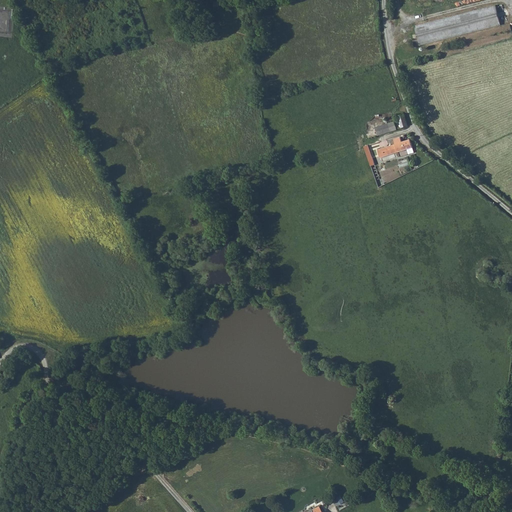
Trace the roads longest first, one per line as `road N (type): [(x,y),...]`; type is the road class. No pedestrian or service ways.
road 1 (unclassified): [(190,511),(92,394),(47,379),(38,350),(17,345),(0,359)]
road 2 (unclassified): [(384,0),(391,59),(417,129),(511,212)]
